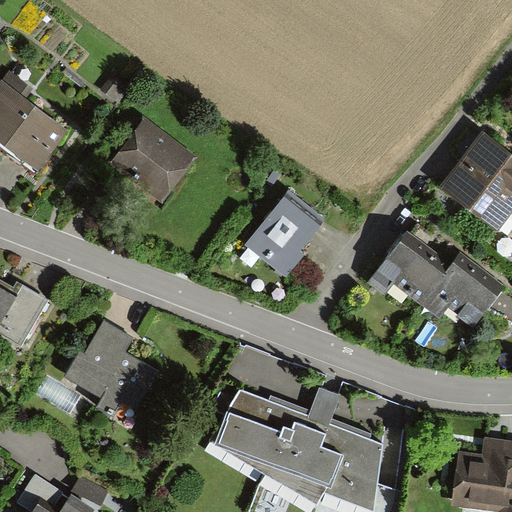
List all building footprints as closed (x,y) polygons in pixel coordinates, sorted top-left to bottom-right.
[(2,84),(0,86),(0,143),(37,172),(66,134),(2,84)] [(196,160),(145,121),(111,164),(162,203),(196,160)] [(499,236),(511,217),(511,157),(504,151),(482,135),(440,193),(499,236)] [(325,225),(291,195),(246,246),(286,280),(303,260),(298,256),(325,225)] [(423,251),(406,238),(372,280),(388,293),(397,280),(425,302),(449,272),(423,251)] [(449,272),(425,302),(442,316),(451,306),(472,324),(501,289),(482,273),(462,257),(449,272)] [(14,288),(0,280),(0,327),(22,339),(47,294),(19,278),(14,288)] [(137,403),(158,366),(126,348),(134,334),(104,317),(85,351),(79,347),(61,378),(114,408),(122,394),(137,403)] [(240,385),(211,434),(319,501),(325,488),(374,505),(382,439),(329,419),(339,390),(321,383),(310,411),(240,385)] [(459,447),(453,503),(499,507),(498,511),(511,511),(511,436),(484,433),(482,449),(459,447)] [(27,511),(89,511),(96,503),(71,486),(68,491),(29,465),(15,486),(22,491),(16,499),(30,508),(27,511)]
